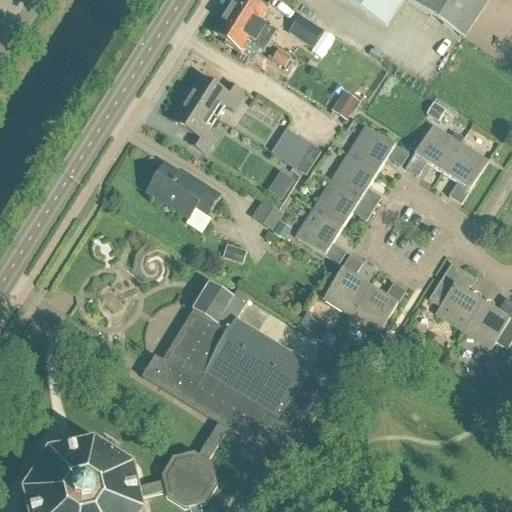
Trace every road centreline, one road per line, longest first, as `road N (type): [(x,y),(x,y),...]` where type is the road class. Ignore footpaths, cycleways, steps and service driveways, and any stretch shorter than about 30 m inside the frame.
road 1 (primary): [(0,286),(181,0)]
road 2 (residential): [(433,207),(407,190),(367,245),(418,280),(456,225)]
road 3 (residential): [(511,174),(471,235),(470,254),(511,277)]
